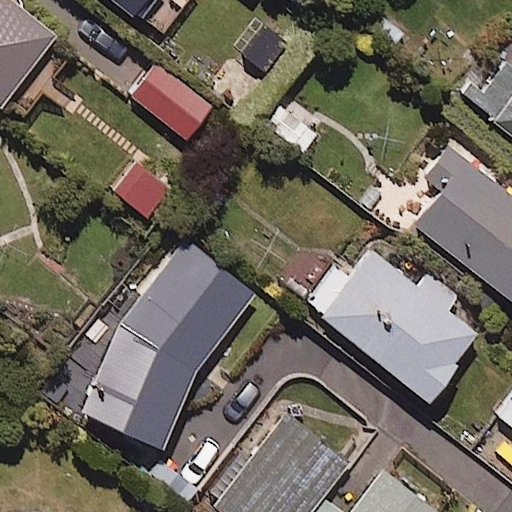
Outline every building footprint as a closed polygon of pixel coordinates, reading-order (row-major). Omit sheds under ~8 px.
[(71,40),(19,0),(0,0),(0,97),(16,110),(71,40)] [(125,0),(159,26),(179,0),(125,0)] [(511,41),(470,95),(511,127),(511,41)] [(313,129),(275,98),(262,115),(301,145),(313,129)] [(106,129),(84,110),(61,138),(83,157),(106,129)] [(511,190),(442,138),(404,188),(388,177),(368,203),(395,223),(404,212),(511,291),(511,190)] [(471,322),(357,231),(306,296),(419,386),(471,322)] [(244,276),(164,234),(78,396),(152,435),(194,355),(200,358),(244,276)] [(511,388),(496,408),(511,421),(511,388)] [(347,454),(284,404),(211,495),(231,511),(440,511),(441,511),(381,464),(344,510),(318,489),(347,454)] [(173,511),(159,501),(149,511),(173,511)]
